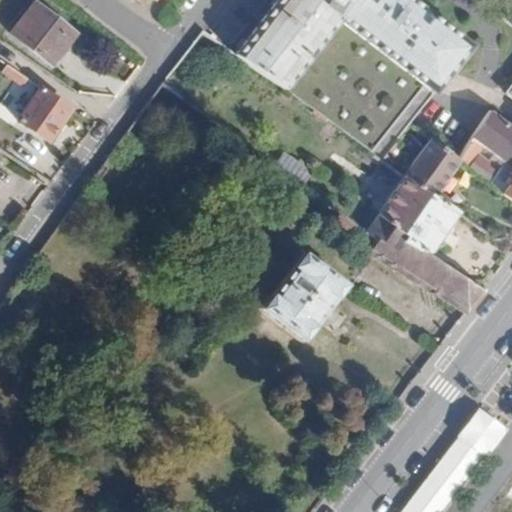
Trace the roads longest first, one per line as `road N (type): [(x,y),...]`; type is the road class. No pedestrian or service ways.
road 1 (residential): [(167,51),(0,283)]
road 2 (residential): [(511,302),(357,511)]
